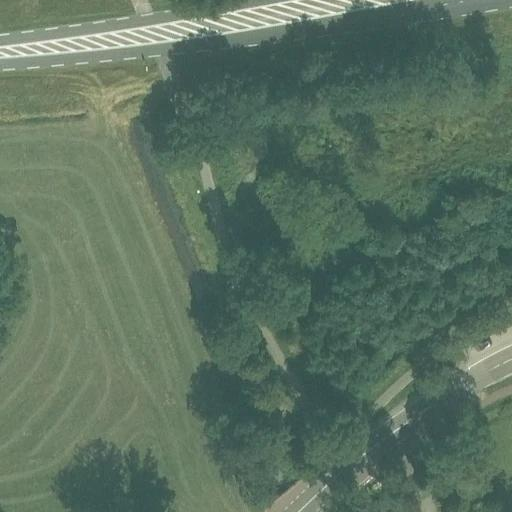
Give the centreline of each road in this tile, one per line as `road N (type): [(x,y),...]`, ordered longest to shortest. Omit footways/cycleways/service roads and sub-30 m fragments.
road 1 (primary): [(0,63),(220,43),(497,0)]
road 2 (primary): [(265,0),(0,41)]
road 3 (tertiary): [(300,511),(346,466),(511,358)]
